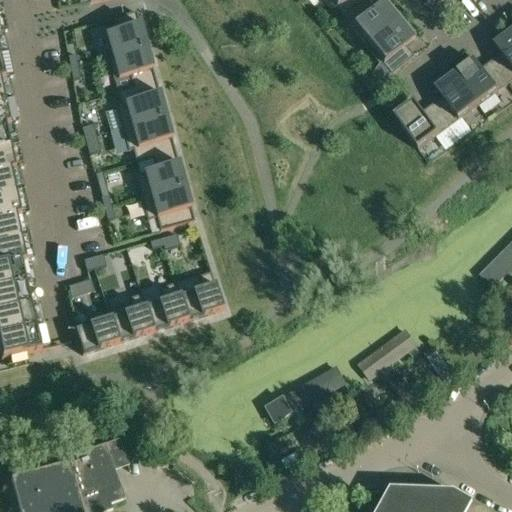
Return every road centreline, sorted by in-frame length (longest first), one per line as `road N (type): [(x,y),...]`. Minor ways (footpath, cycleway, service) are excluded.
road 1 (unknown): [(83,288),(91,270),(61,57),(49,41),(21,45)]
road 2 (unclassified): [(268,511),(439,425)]
